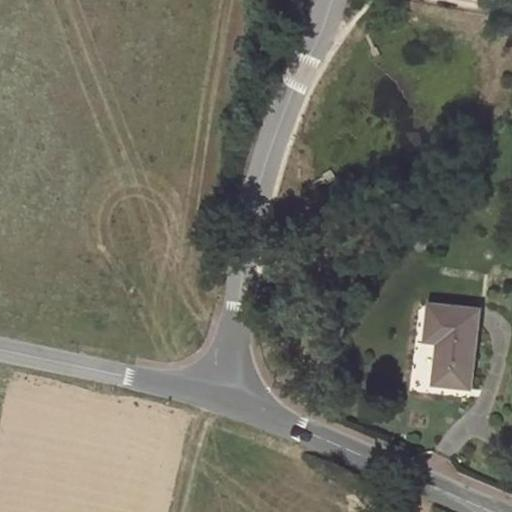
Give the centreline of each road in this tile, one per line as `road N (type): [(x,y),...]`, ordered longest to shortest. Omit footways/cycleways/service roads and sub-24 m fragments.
road 1 (residential): [(332,0),(265,162),(220,397)]
road 2 (unclassified): [(220,397),(492,511)]
road 3 (unclassified): [(0,348),(220,397)]
road 4 (track): [(220,397),(186,511)]
